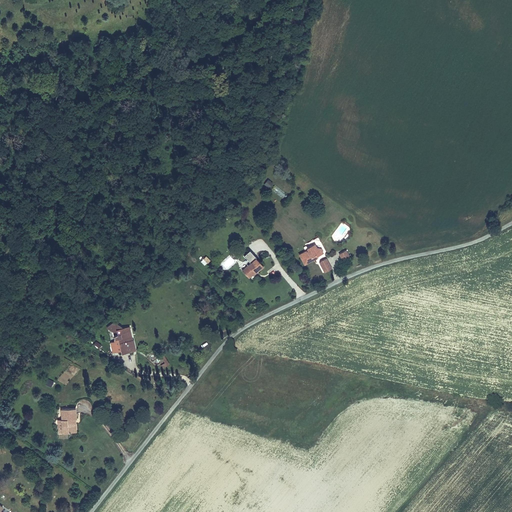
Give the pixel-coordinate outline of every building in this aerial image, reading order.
[(315,257),(318,257),(324,255),(322,251),(317,250),(315,246),(307,250),(308,252),(300,257),(305,268),(314,263),(312,260),(315,257)] [(248,252),(242,257),(246,261),(249,264),(240,272),(242,274),(244,277),(246,279),(256,271),(257,269),(259,270),(262,267),(257,262),(256,263),(254,260),(255,259),(248,252)] [(204,266),(210,260),(206,256),(200,261),(204,266)] [(323,270),(330,266),(327,259),(321,262),(320,265),(323,270)] [(249,264),(246,261),(235,271),(240,276),(242,274),(240,272),(249,264)] [(258,273),(256,271),(246,279),(244,277),(242,279),(247,284),(258,273)] [(130,339),(128,327),(126,327),(116,321),(109,326),(114,330),(117,340),(112,342),(115,351),(123,348),(124,352),(136,349),(134,338),(130,339)] [(163,368),(169,364),(164,356),(158,361),(163,368)] [(52,387),(54,381),(48,379),(45,385),(52,387)] [(74,420),(78,420),(77,411),(63,411),(63,420),(60,421),(60,433),(75,433),(74,420)]
